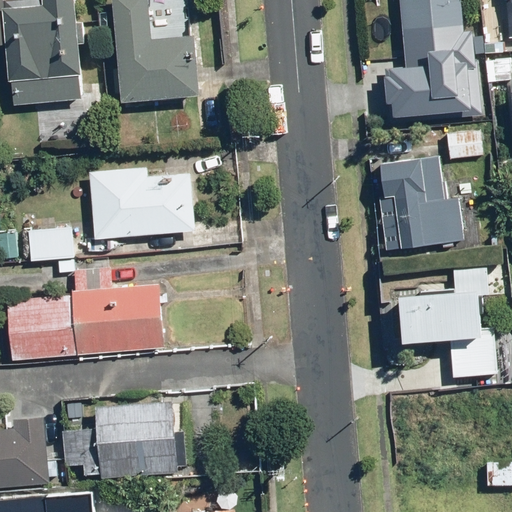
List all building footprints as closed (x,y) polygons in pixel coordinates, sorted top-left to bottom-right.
[(6,0),(15,91),(86,85),(78,0),(6,0)] [(153,0),(117,0),(126,95),(206,88),(200,26),(157,30),(153,0)] [(403,0),(408,57),(390,59),(395,114),(480,106),(472,26),(466,27),(463,0),(403,0)] [(499,12),(481,13),(483,39),(501,37),(499,12)] [(441,147),(383,154),(387,188),(383,189),(389,241),(467,231),(461,188),(447,190),(441,147)] [(149,165),(92,170),(97,237),(198,229),(193,172),(150,175),(149,165)] [(76,225),(31,229),(33,259),(79,255),(76,225)] [(20,231),(0,232),(0,262),(22,261),(20,231)] [(406,279),(409,327),(459,323),(462,361),(507,358),(503,312),(486,314),(485,290),(511,287),(509,244),(470,246),(472,275),(406,279)] [(160,282),(6,297),(13,359),(166,344),(160,282)] [(179,399),(99,404),(101,427),(67,429),(69,464),(105,462),(106,476),(184,471),(179,399)] [(17,426),(0,427),(0,486),(52,482),(46,415),(17,418),(17,426)] [(511,458),(492,459),(492,483),(511,482),(511,458)] [(99,511),(97,489),(0,498),(0,511),(99,511)]
